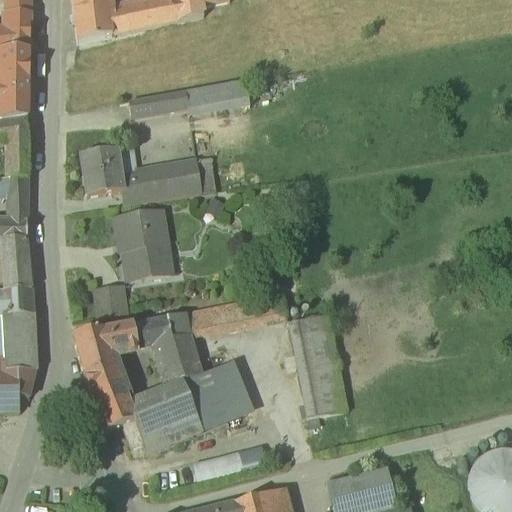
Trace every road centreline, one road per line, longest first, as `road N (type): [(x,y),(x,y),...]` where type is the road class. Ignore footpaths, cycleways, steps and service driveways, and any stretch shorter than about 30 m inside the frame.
road 1 (unclassified): [(51,0),(55,347),(48,386)]
road 2 (unclassified): [(511,420),(173,511)]
road 3 (residential): [(118,485),(87,411),(48,386)]
